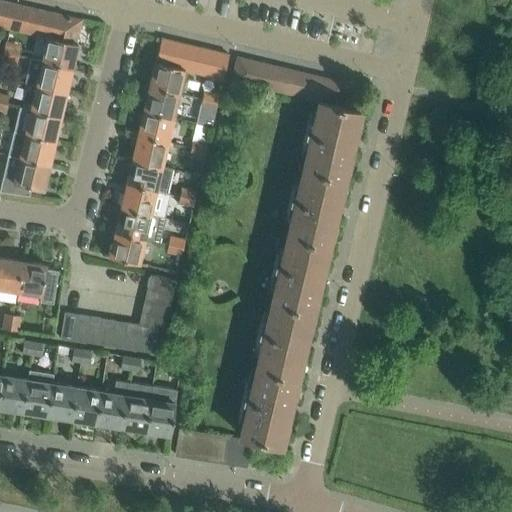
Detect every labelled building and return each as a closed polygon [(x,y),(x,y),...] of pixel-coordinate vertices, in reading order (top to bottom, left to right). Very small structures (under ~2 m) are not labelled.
[(0,0),(0,25),(8,27),(14,3),(0,0)] [(21,30),(27,6),(14,3),(8,27),(21,30)] [(34,33),(40,9),(27,6),(21,30),(34,33)] [(47,35),(52,12),(40,9),(34,33),(47,36),(47,35)] [(61,38),(66,15),(52,12),(47,35),(61,38)] [(77,42),(76,41),(81,18),(66,15),(61,38),(47,35),(47,36),(42,59),(41,60),(71,67),(77,42)] [(155,60),(149,85),(180,92),(185,69),(184,69),(184,67),(170,64),(175,41),(161,37),(155,61),(155,60)] [(21,45),(7,42),(6,41),(3,51),(18,54),(21,45)] [(184,67),(189,44),(175,41),(170,64),(184,67)] [(196,72),(202,47),(189,44),(184,67),(184,69),(185,69),(196,72)] [(209,75),(215,50),(202,47),(196,72),(209,75)] [(222,78),(228,53),(215,50),(209,75),(222,78)] [(17,62),(18,54),(3,51),(2,58),(17,62)] [(245,82),(250,59),(236,55),(231,79),(245,82)] [(65,91),(71,67),(41,60),(42,59),(31,56),(25,80),(37,83),(36,84),(65,91)] [(258,85),(264,62),(250,59),(245,82),(258,85)] [(271,88),(277,65),(264,62),(258,85),(271,88)] [(285,91),(290,68),(277,65),(271,88),(285,91)] [(298,94),(304,71),(290,68),(285,91),(298,94)] [(311,97),(317,74),(304,71),(298,94),(311,97)] [(325,100),(330,78),(317,74),(311,97),(316,98),(316,99),(318,99),(318,98),(325,100)] [(339,103),(344,81),(330,78),(325,100),(339,103)] [(60,115),(65,91),(36,84),(31,108),(60,115)] [(174,116),(180,92),(149,85),(143,109),(174,116)] [(217,101),(220,92),(205,89),(203,97),(217,101)] [(9,93),(0,91),(0,101),(6,103),(9,93)] [(214,115),(217,101),(203,97),(199,111),(214,115)] [(354,137),(352,137),(359,108),(339,103),(325,100),(318,98),(318,99),(316,99),(314,111),(311,110),(301,152),(304,153),(301,165),(343,175),(349,148),(351,149),(352,147),(350,146),(352,139),(353,140),(354,137)] [(54,139),(60,115),(31,108),(19,106),(13,130),(54,139)] [(168,141),(174,116),(143,109),(138,133),(168,141)] [(49,164),(54,139),(13,130),(8,151),(20,154),(19,157),(49,164)] [(163,165),(168,141),(138,133),(132,158),(163,165)] [(208,141),(208,140),(193,137),(191,146),(206,149),(208,141)] [(204,157),(206,149),(191,146),(190,154),(204,157)] [(43,189),(49,164),(19,157),(20,154),(8,151),(0,187),(30,192),(31,186),(43,189)] [(173,167),(163,165),(132,158),(126,182),(157,189),(167,191),(173,167)] [(336,204),(343,175),(301,165),(298,177),(295,177),(285,219),(287,220),(285,232),(327,242),(334,215),(336,215),(336,213),(334,213),(336,206),(338,206),(338,204),(336,204)] [(151,213),(157,189),(126,182),(120,206),(151,213)] [(197,189),(196,188),(182,185),(180,194),(195,198),(197,189)] [(193,205),(195,198),(180,194),(178,202),(193,205)] [(165,217),(151,213),(120,206),(115,230),(145,238),(160,241),(165,217)] [(140,262),(145,238),(115,230),(109,255),(140,262)] [(321,270),(327,242),(285,232),(282,244),(280,243),(270,286),(272,286),(269,298),(312,308),(318,282),(320,282),(321,280),(319,279),(320,272),(322,273),(323,271),(321,270)] [(183,246),(185,237),(170,234),(168,243),(183,246)] [(181,254),(183,246),(168,243),(166,251),(181,254)] [(0,286),(16,289),(21,259),(0,256),(0,286)] [(46,264),(21,259),(16,289),(41,293),(46,264)] [(173,291),(176,279),(150,273),(147,286),(173,291)] [(170,304),(173,291),(147,286),(145,298),(170,304)] [(23,310),(22,295),(6,295),(6,311),(23,310)] [(167,316),(170,304),(145,298),(142,310),(167,316)] [(303,346),(305,339),(307,339),(307,337),(305,337),(312,308),(269,298),(267,310),(264,310),(254,352),(256,353),(254,365),(296,375),(303,348),(304,349),(305,346),(303,346)] [(72,338),(76,312),(63,310),(59,336),(72,338)] [(164,328),(167,316),(142,310),(139,322),(139,323),(164,328)] [(10,328),(12,312),(4,311),(2,327),(10,328)] [(21,314),(12,312),(10,328),(19,329),(21,314)] [(85,340),(89,314),(76,312),(72,338),(85,340)] [(97,342),(101,316),(89,314),(85,340),(97,342)] [(110,344),(114,318),(101,316),(97,342),(110,344)] [(122,346),(126,320),(114,318),(110,344),(122,346)] [(158,352),(164,328),(139,323),(139,322),(126,320),(122,346),(158,352)] [(31,353),(32,340),(25,339),(23,351),(31,353)] [(40,354),(42,342),(32,340),(31,353),(40,354)] [(80,360),(82,348),(74,347),(72,359),(80,360)] [(90,362),(92,350),(82,348),(80,360),(90,362)] [(129,368),(131,356),(123,355),(121,367),(129,368)] [(139,369),(141,358),(131,356),(129,368),(139,369)] [(172,363),(170,375),(180,376),(181,364),(172,363)] [(287,412),(289,405),(291,406),(291,404),(290,403),(296,375),(254,365),(251,377),(248,376),(238,419),(243,420),(240,434),(280,443),(287,415),(289,415),(289,413),(287,412)] [(27,377),(22,409),(46,413),(51,381),(53,373),(28,369),(27,377)] [(0,405),(22,409),(27,377),(2,373),(0,386),(0,405)] [(120,424),(127,381),(117,380),(115,391),(101,389),(96,420),(120,424)] [(71,416),(76,385),(51,381),(46,413),(71,416)] [(145,428),(152,385),(127,381),(120,424),(145,428)] [(96,420),(101,389),(76,385),(71,416),(96,420)] [(170,432),(177,389),(152,385),(145,428),(170,432)] [(187,455),(191,429),(179,427),(175,453),(187,455)] [(198,457),(203,431),(191,429),(187,455),(198,457)] [(210,458),(214,433),(203,431),(198,457),(210,458)] [(222,460),(226,435),(214,433),(210,458),(222,460)] [(234,462),(238,436),(226,435),(222,460),(234,462)] [(250,438),(238,436),(234,462),(246,464),(250,438)]
